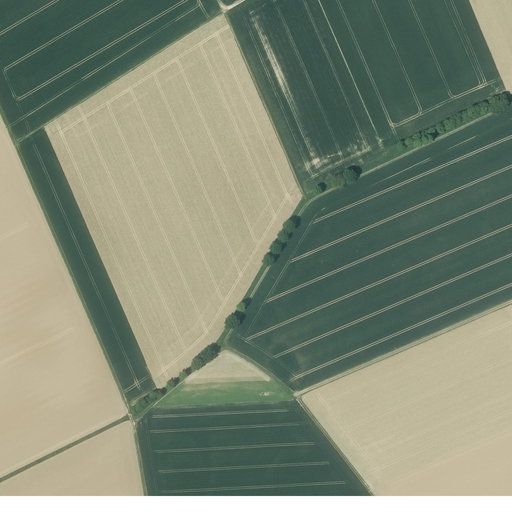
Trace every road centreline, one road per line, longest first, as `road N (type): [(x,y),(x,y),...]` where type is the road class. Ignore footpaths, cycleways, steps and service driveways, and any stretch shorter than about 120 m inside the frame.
road 1 (track): [(511,102),(306,200),(221,346),(133,421)]
road 2 (track): [(133,421),(0,111)]
road 3 (track): [(15,145),(224,10)]
road 4 (track): [(221,346),(296,398),(385,511)]
road 5 (track): [(296,398),(511,305)]
road 6 (track): [(306,200),(219,0)]
